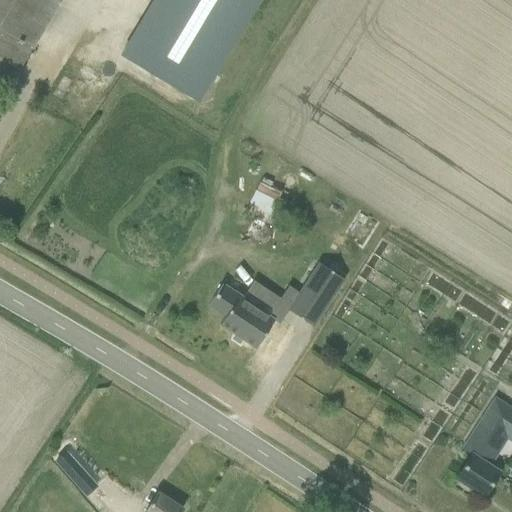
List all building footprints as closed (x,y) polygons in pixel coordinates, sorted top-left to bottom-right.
[(0,0),(0,58),(18,69),(59,0),(0,0)] [(155,0),(122,55),(197,100),(257,0),(155,0)] [(274,212),(282,190),(259,181),(251,203),(274,212)] [(318,263),(287,310),(314,327),(344,281),(318,263)] [(223,284),(207,307),(224,318),(219,326),(255,350),(275,319),(243,298),(244,297),(223,284)] [(416,314),(408,324),(415,329),(423,318),(416,314)] [(456,479),(483,496),(500,471),(486,463),(494,450),(497,451),(507,437),(511,440),(511,408),(496,398),(464,448),(472,454),(456,479)] [(66,453),(55,462),(66,475),(86,497),(97,487),(78,466),(66,453)] [(180,511),(182,509),(157,493),(145,511),(180,511)]
